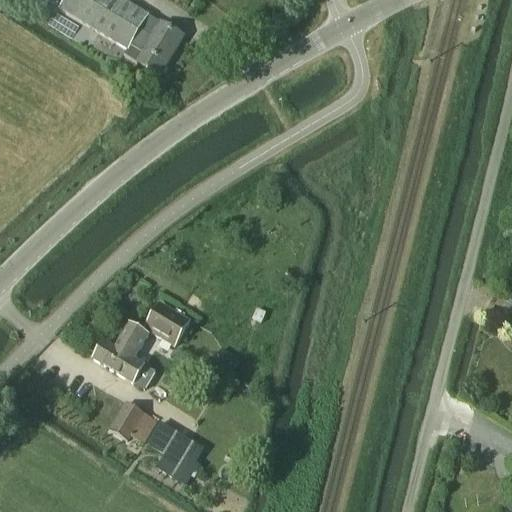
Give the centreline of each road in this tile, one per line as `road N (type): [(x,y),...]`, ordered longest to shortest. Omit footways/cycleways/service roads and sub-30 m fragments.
road 1 (tertiary): [(0,285),(152,146),(399,0)]
road 2 (unclassified): [(406,511),(511,86)]
